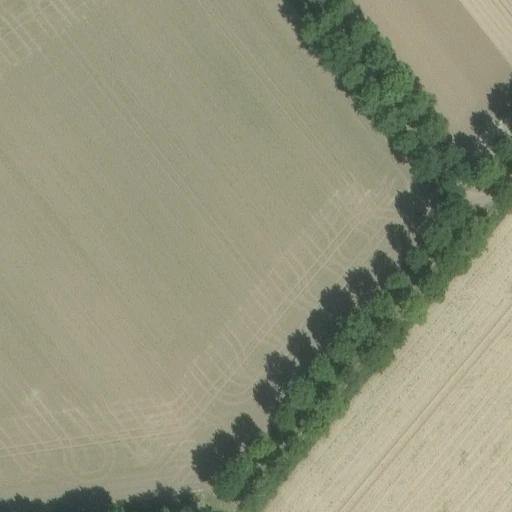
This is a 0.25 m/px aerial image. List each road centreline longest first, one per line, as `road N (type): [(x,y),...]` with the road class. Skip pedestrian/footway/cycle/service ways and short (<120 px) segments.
road 1 (track): [(227,511),(511,174)]
road 2 (track): [(484,214),(316,0)]
